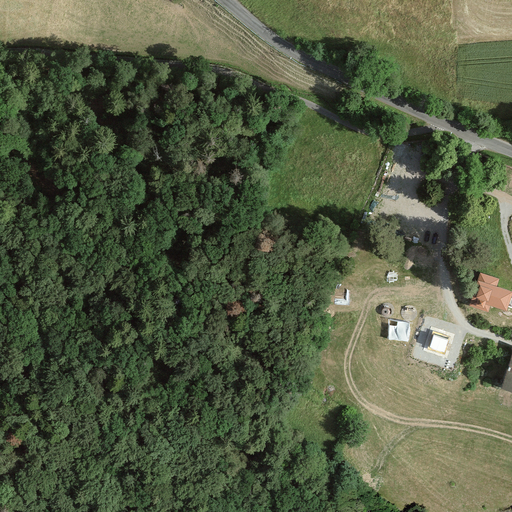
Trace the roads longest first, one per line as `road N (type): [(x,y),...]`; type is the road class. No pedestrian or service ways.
road 1 (track): [(0,55),(226,74),(378,137),(443,126)]
road 2 (unclassified): [(511,151),(295,55),(222,0)]
